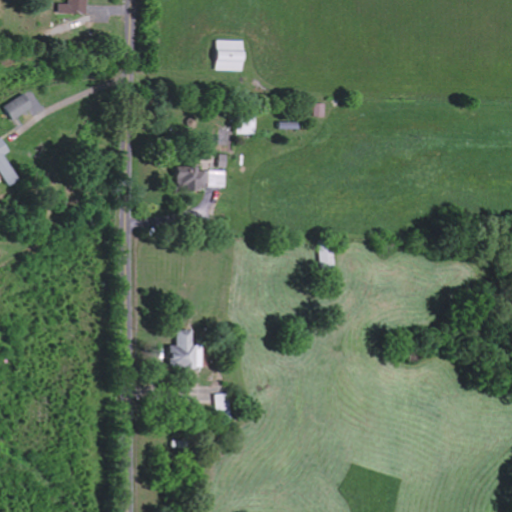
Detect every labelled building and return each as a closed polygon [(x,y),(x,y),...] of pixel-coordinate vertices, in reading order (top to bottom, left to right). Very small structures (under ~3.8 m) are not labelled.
[(51,15),(78,15),(78,0),(60,0),(60,5),(52,5),(51,15)] [(237,72),(238,42),(210,41),(209,72),(237,72)] [(0,106),(0,111),(6,122),(27,109),(18,95),(0,106)] [(248,136),(251,117),(237,115),(235,134),(248,136)] [(220,190),(221,172),(166,169),(165,182),(174,182),(174,188),(220,190)] [(329,249),(313,250),(314,275),(330,275),(329,249)] [(167,348),(159,347),(159,369),(194,370),(194,350),(184,350),(185,332),(167,332),(167,348)]
